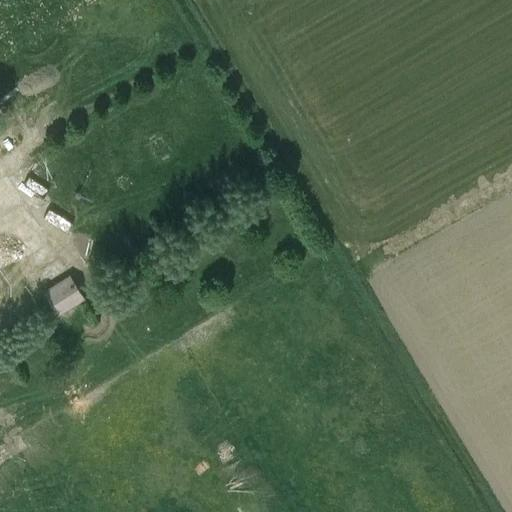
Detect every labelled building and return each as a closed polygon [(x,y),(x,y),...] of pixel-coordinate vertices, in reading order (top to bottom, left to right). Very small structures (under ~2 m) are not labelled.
[(0,158),(27,143),(11,113),(0,119),(0,158)] [(241,166),(207,179),(211,191),(246,178),(241,166)] [(49,198),(13,221),(32,252),(69,229),(49,198)] [(274,206),(258,210),(262,229),(278,226),(274,206)] [(0,274),(17,266),(0,235),(0,274)] [(41,283),(65,313),(88,294),(64,265),(41,283)] [(75,421),(51,436),(75,476),(99,462),(84,435),(130,409),(112,379),(67,407),(75,421)]
